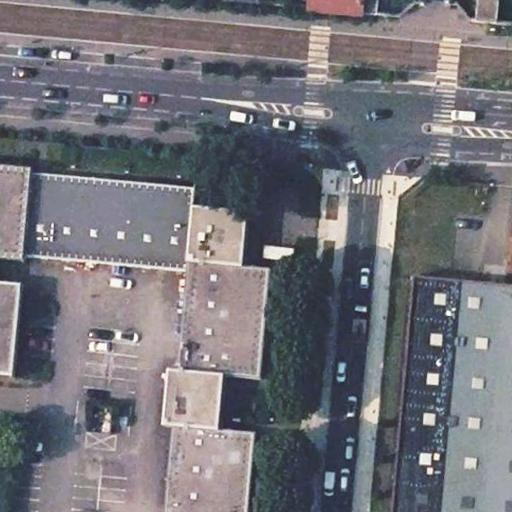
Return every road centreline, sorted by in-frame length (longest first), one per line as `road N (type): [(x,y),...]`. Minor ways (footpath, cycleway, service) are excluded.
road 1 (unclassified): [(368,136),(329,511)]
road 2 (tertiary): [(0,81),(202,100)]
road 3 (tertiary): [(376,102),(202,100)]
road 4 (tertiary): [(202,100),(256,119),(368,136)]
road 5 (tertiary): [(368,136),(511,147)]
road 6 (tertiary): [(511,116),(376,102)]
